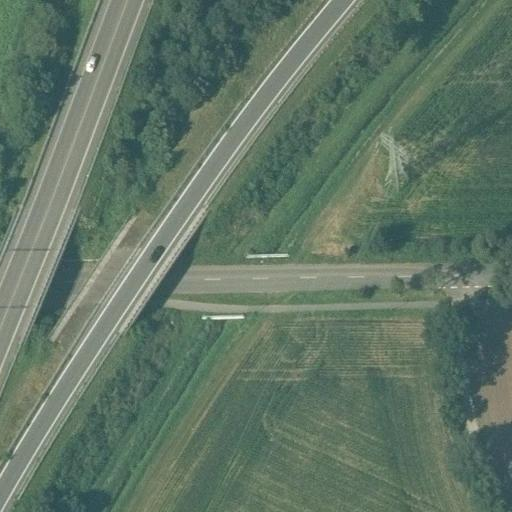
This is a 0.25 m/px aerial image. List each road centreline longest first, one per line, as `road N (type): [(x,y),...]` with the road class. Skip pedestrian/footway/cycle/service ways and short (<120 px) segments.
road 1 (trunk): [(0,503),(171,229),(348,0)]
road 2 (residential): [(0,278),(511,276)]
road 3 (trunk): [(130,0),(0,342)]
road 4 (track): [(509,511),(466,399),(466,277)]
road 5 (track): [(96,511),(206,306)]
